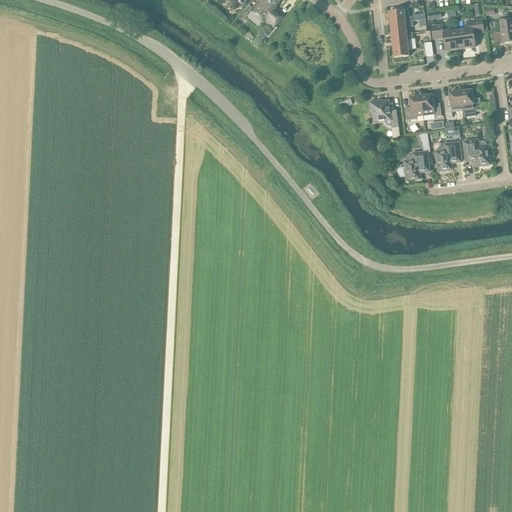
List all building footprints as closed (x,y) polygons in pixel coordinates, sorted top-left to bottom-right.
[(261,0),(252,10),(273,28),(282,17),(273,9),(280,2),(280,0),(261,0)] [(248,5),(242,13),(245,16),(251,8),(248,5)] [(494,8),(485,10),(486,17),(495,15),(494,8)] [(391,24),(413,22),(413,17),(405,18),(404,11),(389,13),(391,24)] [(511,19),(500,22),(503,44),(511,42),(511,19)] [(458,32),(461,50),(475,48),(473,34),(484,33),(482,20),(472,22),(472,27),(465,28),(465,31),(458,32)] [(413,22),(391,24),(392,36),(407,34),(406,27),(414,27),(413,22)] [(446,52),(461,50),(458,32),(451,33),(451,30),(443,31),(442,26),(432,27),(434,40),(444,38),(446,52)] [(407,34),(392,36),(393,47),(416,45),(415,40),(407,41),(407,34)] [(433,56),(432,46),(431,43),(424,44),(426,57),(433,56)] [(416,45),(393,47),(394,59),(409,57),(408,50),(416,49),(416,45)] [(460,89),(454,92),(454,93),(449,94),(450,103),(444,103),(446,116),(446,118),(453,118),(452,113),(463,111),(460,89)] [(460,89),(463,111),(464,118),(476,117),(475,112),(481,111),(480,99),(473,100),(472,91),(467,91),(467,90),(465,89),(464,89),(462,89),(460,89)] [(404,109),(406,119),(406,121),(417,120),(417,117),(423,116),(421,94),(419,94),(417,95),(416,96),(414,97),(414,98),(410,99),(411,108),(404,109)] [(428,97),(427,95),(421,94),(423,116),(434,115),(435,117),(442,116),(440,105),(434,106),(432,96),(428,97)] [(350,99),(339,104),(341,110),(353,105),(350,99)] [(374,123),(384,122),(384,123),(384,124),(385,125),(386,126),(387,127),(388,127),(389,128),(390,128),(391,128),(393,138),(400,137),(398,120),(396,110),(390,111),(389,102),(379,103),(378,102),(371,103),(370,104),(371,110),(372,110),(373,120),(374,123)] [(491,112),(492,115),(488,120),(492,123),(497,117),(496,112),(495,105),(495,103),(490,103),(490,105),(491,112)] [(428,134),(420,135),(421,142),(422,142),(429,141),(428,134)] [(463,142),(465,152),(466,162),(473,161),(476,160),(477,167),(491,165),(488,146),(485,146),(485,144),(483,143),(474,144),(474,141),(463,142)] [(436,153),(437,162),(438,172),(452,170),(451,164),(454,163),(454,164),(462,163),(459,143),(444,145),(444,148),(440,148),(438,150),(438,152),(436,153)] [(430,172),(429,162),(427,152),(412,154),(413,157),(408,158),(406,160),(407,162),(404,162),(405,168),(399,169),(398,170),(399,177),(400,178),(406,177),(407,182),(420,180),(420,173),(423,173),(430,172)]
